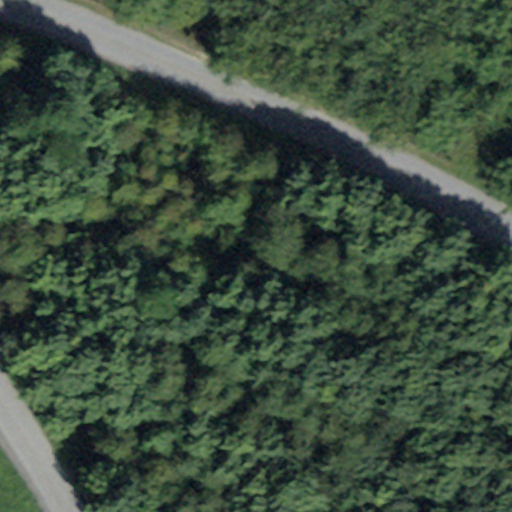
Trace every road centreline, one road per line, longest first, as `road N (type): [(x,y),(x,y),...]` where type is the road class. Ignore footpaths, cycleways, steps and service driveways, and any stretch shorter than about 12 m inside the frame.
road 1 (track): [(4,0),(120,42),(511,233)]
road 2 (track): [(61,511),(0,408)]
